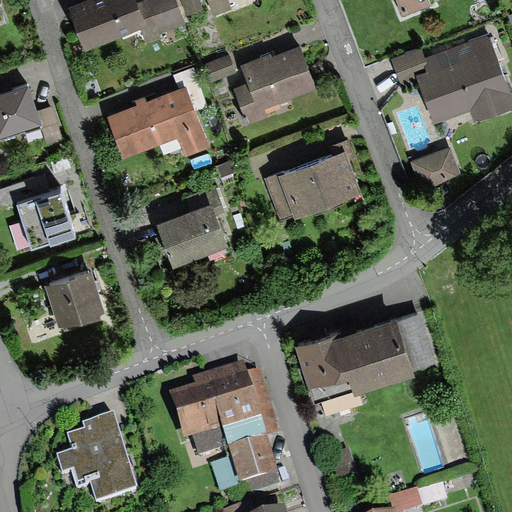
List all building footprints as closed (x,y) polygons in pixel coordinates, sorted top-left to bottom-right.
[(75,0),(70,2),(86,45),(141,24),(147,40),(162,34),(161,31),(187,21),(179,0),(75,0)] [(201,0),(182,0),(187,12),(203,6),(201,0)] [(209,0),(215,13),(233,6),(230,0),(209,0)] [(398,0),(403,11),(430,1),(429,0),(398,0)] [(511,89),(490,30),(426,53),(423,44),(392,56),(402,84),(420,77),(435,118),(471,105),(475,117),(511,103),(511,89)] [(234,84),(248,122),(269,114),(266,104),(319,85),(303,39),(243,61),(249,78),(234,84)] [(230,51),(204,61),(210,79),(237,69),(230,51)] [(174,71),(179,84),(187,82),(197,108),(209,104),(194,64),(174,71)] [(124,154),(178,133),(186,155),(211,146),(197,108),(187,82),(179,84),(108,111),(124,154)] [(0,93),(0,137),(41,123),(37,110),(29,84),(8,91),(0,93)] [(53,105),(37,110),(41,123),(47,143),(63,138),(53,105)] [(264,175),(280,215),(295,210),(296,214),(363,188),(350,155),(356,153),(348,134),(329,142),(331,149),(264,175)] [(451,143),(412,157),(422,187),(462,172),(451,143)] [(45,172),(34,175),(38,189),(49,185),(45,172)] [(17,197),(32,241),(76,227),(61,181),(49,185),(38,189),(34,175),(19,179),(24,194),(17,197)] [(0,202),(17,197),(24,194),(19,179),(0,185),(0,202)] [(157,217),(173,262),(232,241),(220,209),(226,208),(217,182),(190,192),(194,203),(157,217)] [(42,267),(60,321),(106,306),(93,264),(84,267),(80,254),(42,267)] [(421,309),(399,315),(415,365),(436,358),(421,309)] [(398,311),(336,330),(354,387),(416,368),(415,365),(399,315),(398,311)] [(296,339),(315,399),(354,387),(336,330),(335,327),(296,339)] [(267,435),(281,431),(261,367),(248,371),(245,361),(193,377),(195,384),(170,392),(185,440),(193,437),(199,456),(229,447),(267,435)] [(96,502),(138,489),(115,413),(83,423),(84,429),(67,435),(72,450),(57,455),(63,475),(72,472),(78,489),(91,485),(96,502)] [(267,435),(229,447),(232,457),(211,464),(220,493),(241,486),(243,493),(281,482),(267,435)] [(359,479),(349,448),(329,455),(339,486),(359,479)] [(395,510),(395,511),(399,511),(423,505),(418,488),(391,496),(395,510)] [(256,511),(253,501),(223,511),(256,511)]
